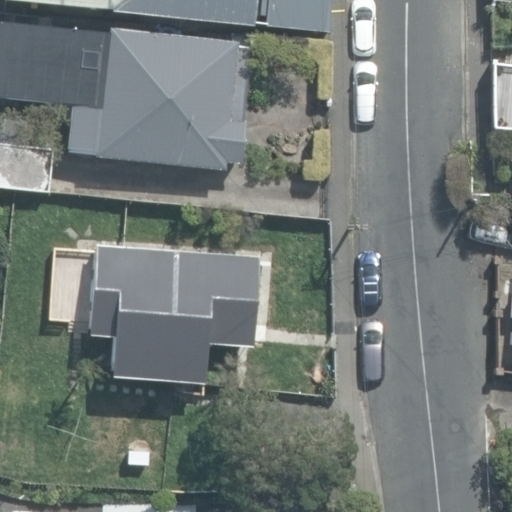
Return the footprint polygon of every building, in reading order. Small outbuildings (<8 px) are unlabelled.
[(10,0),(252,23),(253,0),(10,0)] [(263,0),(262,24),(325,29),(325,0),(263,0)] [(92,156),(222,169),(223,162),(238,163),(249,49),(234,48),(234,43),(65,27),(59,92),(69,93),(64,148),(93,150),(92,156)] [(511,64),(490,62),(490,66),(491,128),(511,130),(511,64)] [(0,188),(47,193),(51,150),(24,148),(27,120),(0,117),(0,188)] [(108,374),(203,381),(206,342),(251,345),(258,256),(93,244),(87,333),(109,335),(106,374),(108,374)] [(107,452),(151,457),(157,400),(112,396),(107,452)]
